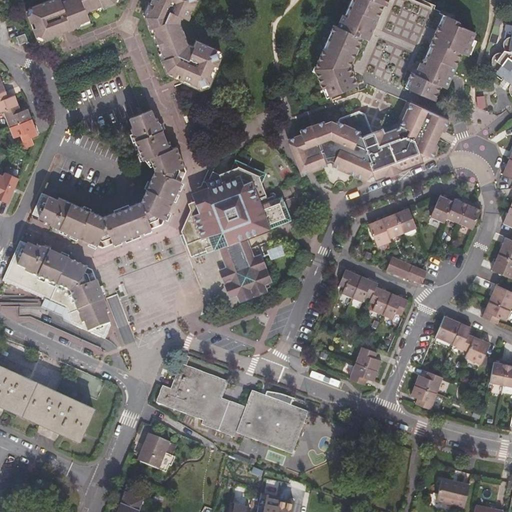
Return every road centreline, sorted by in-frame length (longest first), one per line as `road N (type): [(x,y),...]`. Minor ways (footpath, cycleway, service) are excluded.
road 1 (residential): [(437,168),(348,206),(275,372)]
road 2 (residential): [(15,228),(59,125),(58,109),(34,68),(0,46)]
road 3 (residential): [(275,372),(172,343),(157,349),(139,385)]
road 4 (residential): [(0,319),(139,385)]
road 5 (residential): [(139,385),(89,511)]
road 6 (residential): [(511,449),(382,412)]
road 7 (residential): [(382,412),(437,298)]
